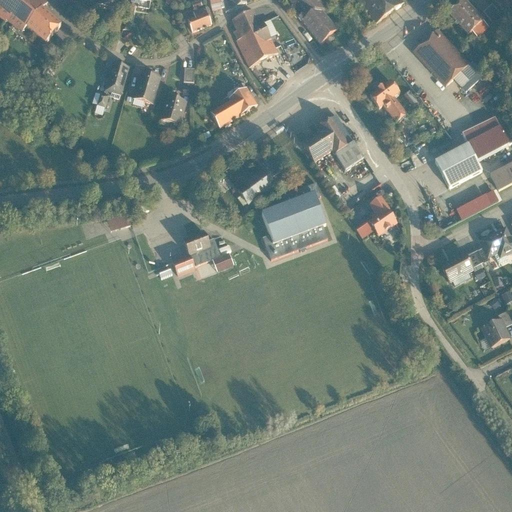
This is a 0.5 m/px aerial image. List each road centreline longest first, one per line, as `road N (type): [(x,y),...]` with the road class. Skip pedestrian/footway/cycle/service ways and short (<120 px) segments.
road 1 (secondary): [(275,114),(174,175),(0,202)]
road 2 (residential): [(326,77),(401,182),(416,254)]
road 3 (residential): [(53,2),(77,36),(139,63),(168,61),(218,29)]
road 4 (residential): [(476,381),(433,329),(416,254)]
road 5 (secondary): [(436,0),(326,77)]
